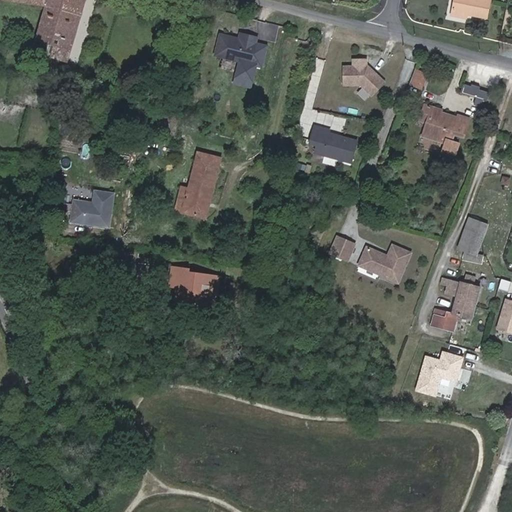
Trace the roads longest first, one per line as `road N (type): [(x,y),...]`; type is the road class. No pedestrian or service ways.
road 1 (residential): [(0,296),(40,390),(75,511)]
road 2 (residential): [(389,25),(511,60)]
